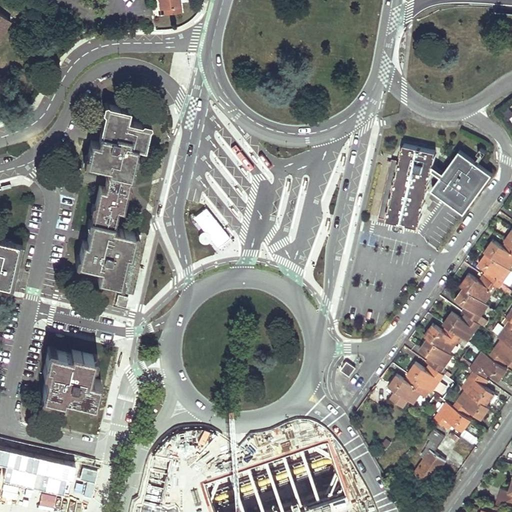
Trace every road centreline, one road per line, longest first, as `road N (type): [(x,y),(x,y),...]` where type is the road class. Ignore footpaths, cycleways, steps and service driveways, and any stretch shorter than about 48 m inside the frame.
road 1 (residential): [(386,344),(501,180),(502,144),(465,109)]
road 2 (unclassified): [(216,26),(188,38),(120,40),(83,52),(60,76),(38,122),(0,139)]
road 3 (secondary): [(315,338),(372,102)]
road 4 (unclassified): [(17,165),(56,131),(84,82),(117,63),(156,71),(197,107)]
road 5 (secondary): [(209,54),(226,99),(272,133),(319,133),(372,102)]
road 6 (secondary): [(197,107),(173,215),(191,300)]
road 7 (residential): [(17,165),(37,175),(51,197),(29,310)]
road 8 (secondary): [(176,378),(202,410),(238,423),(268,419),(306,388)]
road 9 (secondary): [(315,338),(300,305),(269,282),(224,280),(191,300)]
road 10 (residential): [(179,318),(129,332),(29,310)]
road 11 (secondary): [(306,388),(329,410),(387,511)]
road 12 (residential): [(29,310),(0,427)]
